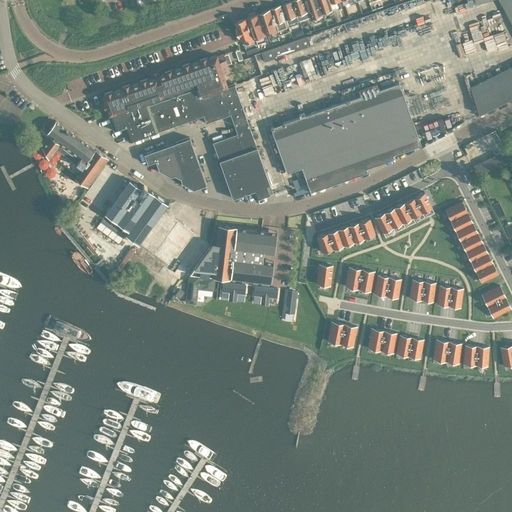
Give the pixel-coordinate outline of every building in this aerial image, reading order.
[(292,0),(284,0),(281,1),(288,21),(298,17),(292,0)] [(304,0),(292,0),(298,17),(309,13),(304,0)] [(318,0),(307,0),(314,20),(324,17),(322,9),(318,0)] [(330,0),(318,0),(322,9),(325,16),(335,13),(332,5),(330,0)] [(511,0),(475,0),(477,3),(484,0),(500,0),(511,23),(511,62),(471,84),(480,112),(511,95),(511,0)] [(281,1),(270,5),(277,25),(280,32),(290,29),(288,21),(281,1)] [(270,5),(259,9),(269,37),(280,33),(277,25),(270,5)] [(258,10),(247,14),(254,35),(256,40),(256,41),(267,38),(265,32),(258,10)] [(247,14),(236,18),(243,39),(245,44),(256,40),(254,35),(247,14)] [(308,33),(261,50),(264,58),(264,59),(311,43),(309,38),(308,33)] [(105,92),(103,93),(105,98),(103,99),(106,107),(108,106),(110,112),(130,105),(145,100),(148,98),(150,102),(161,98),(175,93),(190,88),(195,86),(198,95),(208,91),(220,87),(228,84),(222,69),(229,66),(225,57),(222,52),(217,54),(216,53),(207,56),(207,54),(199,57),(199,59),(191,62),(190,60),(181,63),(182,65),(172,68),(172,67),(164,70),(164,71),(160,72),(159,71),(152,74),(153,75),(149,77),(148,75),(139,79),(140,80),(131,83),(131,81),(122,84),(122,86),(114,89),(113,88),(104,91),(105,92)] [(399,79),(271,125),(287,169),(302,164),(311,189),(368,169),(366,165),(394,155),(393,152),(421,142),(399,79)] [(228,84),(220,87),(229,112),(231,111),(234,121),(247,116),(235,82),(228,84)] [(195,86),(190,88),(199,114),(203,113),(206,120),(217,116),(208,91),(198,95),(195,86)] [(220,87),(208,91),(217,116),(229,112),(220,87)] [(190,88),(175,93),(185,120),(199,114),(190,88)] [(145,100),(130,105),(141,135),(156,130),(170,125),(185,120),(175,93),(161,98),(150,102),(148,98),(145,100)] [(110,112),(108,113),(114,128),(117,127),(124,125),(129,139),(132,138),(141,135),(130,105),(110,112)] [(237,131),(213,139),(220,159),(257,146),(252,131),(254,131),(251,123),(249,124),(247,116),(234,121),(237,131)] [(51,134),(43,145),(49,157),(57,146),(76,161),(76,162),(82,166),(82,165),(83,166),(78,172),(76,176),(88,185),(109,156),(96,147),(56,118),(47,130),(47,131),(51,134)] [(190,135),(175,140),(182,159),(197,154),(190,135)] [(175,140),(161,145),(168,164),(182,159),(175,140)] [(161,145),(144,151),(148,161),(156,158),(159,167),(168,164),(161,145)] [(257,146),(220,159),(227,180),(265,166),(257,146)] [(505,147),(494,153),(498,162),(510,156),(505,147)] [(168,164),(159,167),(171,174),(175,172),(181,175),(182,180),(194,186),(207,182),(197,154),(182,159),(168,164)] [(484,158),(473,163),(478,173),(489,167),(484,158)] [(265,166),(227,180),(233,195),(252,189),(255,197),(273,190),(265,166)] [(129,176),(105,210),(126,225),(152,189),(147,185),(147,184),(144,182),(142,185),(129,176)] [(152,189),(126,225),(129,228),(126,232),(139,241),(168,200),(152,189)] [(424,189),(414,194),(422,209),(432,204),(424,189)] [(414,194),(404,199),(412,214),(422,209),(414,194)] [(462,198),(445,207),(451,217),(468,209),(462,198)] [(506,212),(499,198),(492,202),(499,216),(506,212)] [(404,199),(395,203),(402,219),(412,214),(404,199)] [(395,203),(385,208),(393,224),(402,219),(395,203)] [(385,208),(375,213),(383,229),(393,224),(385,208)] [(468,209),(451,217),(456,227),(473,219),(468,209)] [(370,215),(359,218),(364,235),(375,231),(370,215)] [(359,218),(348,222),(354,238),(364,235),(359,218)] [(473,219),(456,227),(461,237),(478,229),(473,219)] [(210,242),(190,270),(220,274),(237,276),(271,279),(273,259),(262,258),(263,250),(274,251),(276,229),(243,226),(243,224),(215,221),(213,238),(210,242)] [(348,222),(338,225),(344,242),(354,238),(348,222)] [(338,225),(328,229),(333,245),(344,242),(338,225)] [(328,229),(317,233),(322,249),(333,245),(328,229)] [(478,229),(461,237),(466,247),(483,239),(478,229)] [(483,239),(466,247),(471,257),(488,249),(483,239)] [(488,249),(471,257),(476,268),(493,259),(488,249)] [(493,259),(476,268),(481,279),(498,270),(493,259)] [(320,261),(317,281),(330,283),(333,263),(320,261)] [(350,264),(346,284),(357,286),(361,266),(350,264)] [(361,266),(357,286),(371,288),(375,268),(361,266)] [(189,272),(185,300),(196,302),(198,292),(198,286),(212,288),(213,288),(215,276),(189,272)] [(378,272),(374,291),(386,293),(390,274),(378,272)] [(390,274),(386,293),(398,295),(401,276),(390,274)] [(413,276),(410,295),(422,297),(424,278),(413,276)] [(424,278),(422,297),(433,299),(436,279),(424,278)] [(222,286),(222,289),(229,290),(228,298),(237,299),(238,291),(245,292),(246,282),(223,279),(223,283),(222,286)] [(440,282),(437,301),(449,303),(451,284),(440,282)] [(500,282),(481,291),(487,302),(505,293),(500,282)] [(255,288),(254,293),(261,294),(260,302),(269,303),(270,295),(277,296),(278,285),(255,283),(255,285),(255,288)] [(451,284),(449,303),(461,304),(463,285),(451,284)] [(180,286),(175,292),(180,296),(185,289),(180,286)] [(285,301),(284,309),(285,309),(284,310),(295,311),(297,288),(287,287),(285,302),(285,301)] [(505,293),(487,302),(493,314),(511,305),(505,293)] [(332,318),(328,338),(341,341),(345,321),(332,318)] [(345,321),(341,341),(353,343),(357,323),(345,321)] [(372,325),(368,345),(381,347),(385,327),(372,325)] [(385,327),(381,347),(393,350),(397,330),(385,327)] [(400,332),(397,351),(409,353),(412,334),(400,332)] [(412,334),(409,353),(420,355),(424,336),(412,334)] [(437,336),(434,356),(446,358),(449,338),(437,336)] [(449,338),(446,358),(459,360),(462,340),(449,338)] [(465,342),(464,361),(476,362),(477,343),(465,342)] [(511,342),(501,344),(504,363),(511,361),(511,342)] [(477,343),(476,362),(488,363),(489,343),(477,343)]
